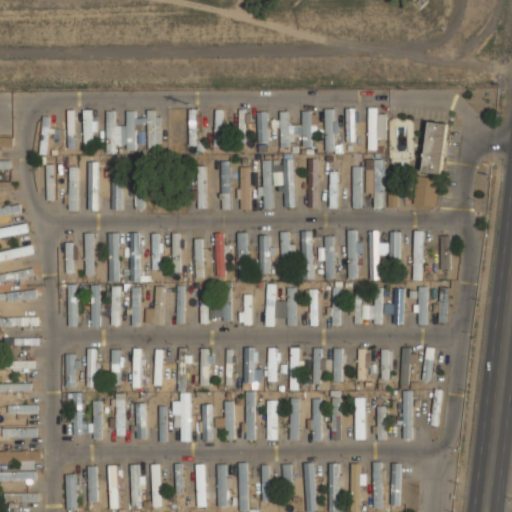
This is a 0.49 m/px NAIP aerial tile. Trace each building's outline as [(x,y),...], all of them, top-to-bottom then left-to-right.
[(355,140),(345,140),(344,108),(354,107),(355,140)] [(377,149),(367,149),(368,107),(377,107),(377,149)] [(196,108),(188,108),(188,145),(196,145),(196,108)] [(333,108),(324,108),(325,150),(333,150),(333,108)] [(154,109),(147,109),(148,150),(155,150),(154,109)] [(215,109),(222,109),(221,145),(213,145),(215,109)] [(62,110),(70,111),(70,149),(61,149),(62,110)] [(91,110),(83,110),(83,147),(92,146),(91,110)] [(114,110),(106,110),(106,152),(114,152),(114,110)] [(135,111),(126,110),(125,149),(135,150),(135,111)] [(288,110),(279,111),(280,147),(289,146),(288,110)] [(311,110),(301,111),(302,146),(311,146),(311,110)] [(268,142),(258,142),(256,111),(266,111),(268,142)] [(50,116),(43,115),(39,153),(46,154),(50,116)] [(441,173),(421,171),(428,120),(447,123),(441,173)] [(0,146),(11,147),(11,138),(0,137),(0,146)] [(282,159),(292,158),(294,207),(284,207),(282,159)] [(308,158),(318,158),(318,207),(308,207),(308,158)] [(0,168),(10,169),(11,160),(0,159),(0,168)] [(272,208),(264,208),(261,159),(270,159),(272,208)] [(374,159),(382,159),(382,207),(374,207),(374,159)] [(229,160),(220,161),(222,209),(230,209),(229,160)] [(54,200),(46,200),(45,164),(53,164),(54,200)] [(197,208),(205,208),(205,165),(196,165),(197,208)] [(69,166),(77,166),(77,210),(68,210),(69,166)] [(239,166),(249,166),(250,209),(240,209),(239,166)] [(352,166),(361,166),(361,207),(352,207),(352,166)] [(88,210),(98,210),(98,167),(89,167),(88,210)] [(282,183),(281,170),(272,170),(273,184),(282,183)] [(329,207),(336,207),(337,171),(329,171),(329,207)] [(134,209),(134,173),(143,173),(144,209),(134,209)] [(111,209),(121,209),(121,181),(111,181),(111,209)] [(397,207),(397,194),(388,194),(388,207),(397,207)] [(0,207),(0,215),(21,211),(20,203),(0,207)] [(0,235),(28,233),(27,224),(0,226),(0,235)] [(348,278),(357,278),(356,252),(363,252),(363,242),(356,242),(356,229),(347,230),(348,278)] [(313,231),(302,230),(301,279),(311,280),(313,231)] [(370,279),(381,279),(380,254),(388,254),(388,242),(378,242),(378,230),(369,231),(370,279)] [(413,279),(422,280),(423,230),(414,230),(413,279)] [(400,231),(389,231),(390,260),(400,260),(400,231)] [(93,232),(84,232),(85,274),(94,274),(93,232)] [(109,281),(119,280),(118,232),(108,233),(109,281)] [(130,281),(140,280),(139,232),(129,232),(130,281)] [(180,233),(173,232),(171,271),(179,272),(180,233)] [(225,276),(223,232),(215,232),(216,276),(225,276)] [(239,280),(247,280),(246,232),(237,232),(239,280)] [(161,269),(161,233),(151,233),(152,269),(161,269)] [(260,274),(270,273),(269,234),(259,234),(260,274)] [(333,278),(334,236),(325,235),(324,278),(333,278)] [(440,268),(451,269),(451,236),(440,236),(440,268)] [(201,238),(195,239),(196,280),(203,280),(201,238)] [(65,243),(66,273),(73,273),(73,243),(65,243)] [(0,260),(34,253),(32,244),(0,251),(0,260)] [(34,276),(33,269),(8,272),(9,279),(34,276)] [(211,317),(223,316),(223,321),(231,321),(230,282),(219,283),(219,297),(210,297),(211,317)] [(265,325),(274,326),(276,284),(267,283),(265,325)] [(68,326),(78,326),(77,284),(67,284),(68,326)] [(91,284),(91,326),(100,326),(100,284),(91,284)] [(111,324),(120,324),(121,286),(112,286),(111,324)] [(145,323),(165,323),(166,286),(155,286),(155,308),(145,308),(145,323)] [(419,324),(428,324),(427,286),(418,286),(419,324)] [(141,325),(141,287),(132,287),(132,325),(141,325)] [(201,323),(208,323),(207,287),(200,287),(201,323)] [(275,318),(287,318),(287,325),(296,325),(296,287),(287,287),(287,300),(276,300),(275,318)] [(332,307),(327,307),(327,315),(332,315),(332,325),(341,325),(341,287),(333,287),(332,307)] [(362,318),(374,319),(374,323),(381,324),(382,288),(374,287),(373,305),(362,304),(362,318)] [(394,323),(403,324),(404,288),(395,287),(394,303),(385,303),(385,313),(394,313),(394,323)] [(438,322),(447,322),(449,287),(440,287),(438,322)] [(7,301),(37,297),(36,289),(6,292),(7,301)] [(317,289),(309,289),(309,325),(318,325),(317,289)] [(353,323),(360,323),(362,289),(355,289),(353,323)] [(251,323),(251,294),(243,294),(243,312),(239,312),(239,323),(251,323)] [(177,297),(176,323),(183,323),(184,297),(177,297)] [(187,315),(200,315),(199,303),(186,303),(187,315)] [(38,316),(0,317),(0,326),(38,325),(38,316)] [(262,369),(256,369),(255,346),(244,347),(244,382),(262,382),(262,369)] [(422,379),(430,381),(435,348),(426,346),(422,379)] [(186,363),(188,363),(189,348),(179,347),(177,390),(185,391),(186,363)] [(277,381),(278,347),(267,347),(267,381),(277,381)] [(289,389),(298,389),(298,369),(304,369),(304,360),(299,360),(299,347),(290,347),(289,389)] [(332,369),(332,358),(321,358),(321,347),(313,347),(313,383),(321,383),(321,369),(332,369)] [(401,384),(409,384),(410,347),(402,347),(401,384)] [(96,348),(87,348),(87,386),(99,387),(99,362),(96,362),(96,348)] [(132,387),(144,387),(144,358),(141,358),(141,348),(133,348),(132,387)] [(211,363),(211,348),(201,348),(200,384),(207,385),(208,363),(211,363)] [(357,379),(366,379),(366,363),(367,363),(368,348),(358,348),(357,379)] [(120,349),(111,349),(112,385),(121,384),(120,349)] [(153,385),(161,385),(163,349),(155,349),(153,385)] [(390,349),(381,349),(381,379),(391,378),(390,349)] [(74,387),(75,354),(66,353),(66,387),(74,387)] [(34,360),(11,361),(11,369),(35,369),(34,360)] [(431,412),(431,425),(439,425),(440,389),(434,389),(434,403),(426,402),(425,412),(431,412)] [(331,439),(340,440),(341,390),(332,390),(331,439)] [(412,390),(402,390),(403,416),(397,416),(397,422),(403,422),(403,438),(413,438),(412,390)] [(254,391),(245,391),(246,422),(244,422),(244,439),(255,439),(254,391)] [(73,434),(82,434),(81,392),(73,392),(73,434)] [(190,392),(180,392),(180,400),(173,401),(174,427),(181,426),(181,441),(191,440),(190,392)] [(116,417),(110,418),(110,428),(116,428),(116,435),(125,435),(124,393),(115,393),(116,417)] [(289,439),(298,439),(299,398),(290,397),(289,439)] [(364,439),(365,397),(355,397),(354,439),(364,439)] [(312,439),(321,440),(322,399),(312,399),(312,419),(307,419),(307,429),(312,429),(312,439)] [(225,438),(234,438),(233,400),(224,400),(225,417),(215,417),(215,427),(225,427),(225,438)] [(267,439),(277,439),(276,400),(267,400),(267,439)] [(102,439),(102,401),(93,401),(93,424),(88,423),(88,432),(94,432),(93,439),(102,439)] [(145,402),(135,403),(136,439),(146,438),(145,402)] [(10,405),(11,412),(37,411),(37,404),(10,405)] [(212,404),(201,404),(201,440),(212,440),(212,404)] [(159,441),(166,441),(167,405),(159,405),(159,441)] [(376,440),(387,439),(386,406),(375,406),(376,440)] [(37,436),(37,428),(2,428),(2,437),(37,436)] [(0,461),(41,460),(41,450),(0,450),(0,461)] [(373,507),(382,507),(381,461),(372,462),(373,507)] [(238,462),(239,511),(248,511),(247,462),(238,462)] [(306,511),(316,510),(314,462),(304,463),(306,511)] [(182,463),(175,463),(176,493),(183,492),(182,463)] [(197,506),(206,506),(204,463),(196,464),(197,506)] [(339,463),(329,463),(328,511),(339,511),(339,463)] [(355,511),(365,511),(365,473),(361,473),(361,463),(350,463),(350,511),(355,511)] [(401,463),(392,463),(391,504),(399,505),(401,463)] [(116,464),(108,465),(110,508),(118,508),(116,464)] [(140,506),(139,464),(130,464),(132,506),(140,506)] [(151,464),(153,506),(161,506),(160,464),(151,464)] [(218,464),(217,506),(226,506),(226,464),(218,464)] [(282,464),(283,485),(292,484),(291,464),(282,464)] [(97,501),(96,465),(87,466),(88,501),(97,501)] [(262,500),(270,500),(269,465),(261,465),(262,500)] [(0,480),(37,479),(37,470),(0,471),(0,480)] [(77,474),(65,474),(66,510),(77,510),(76,489),(77,489),(77,474)] [(39,502),(38,492),(3,493),(3,502),(39,502)]
